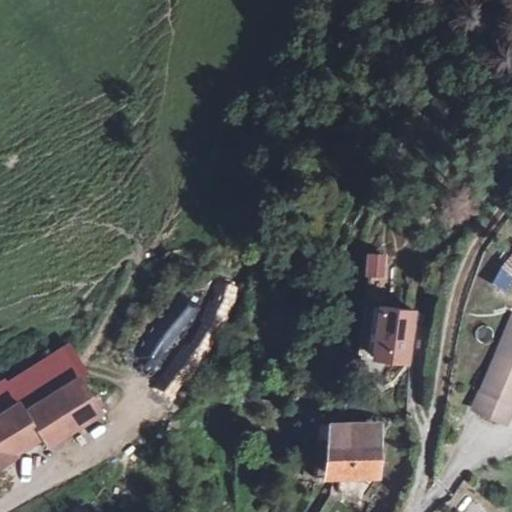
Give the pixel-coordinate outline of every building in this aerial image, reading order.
[(386,277),(386,252),(364,252),(364,278),(386,277)] [(511,252),(490,279),(506,292),(511,284),(511,252)] [(208,281),(175,358),(197,367),(230,290),(208,281)] [(409,363),(415,314),(380,309),(374,358),(409,363)] [(177,339),(186,320),(173,313),(164,333),(177,339)] [(511,422),(511,352),(496,391),(500,393),(491,414),(511,422)] [(76,375),(24,406),(37,428),(43,437),(95,407),(76,375)] [(3,406),(21,438),(37,428),(24,406),(20,397),(3,406)] [(3,448),(21,438),(3,406),(0,408),(0,451),(4,450),(3,448)] [(356,438),(357,422),(330,419),(328,468),(379,472),(382,441),(356,438)] [(383,424),(357,422),(356,438),(382,441),(383,424)]
